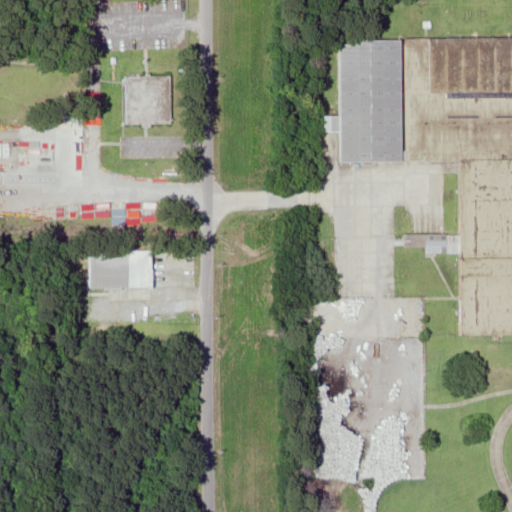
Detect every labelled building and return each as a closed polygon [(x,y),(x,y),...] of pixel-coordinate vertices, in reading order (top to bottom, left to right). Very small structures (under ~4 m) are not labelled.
[(409,40),(346,40),(346,57),(339,57),(339,116),(324,116),(324,132),(340,132),(340,161),(409,161),(409,40)] [(511,333),(511,40),(511,64),(511,159),(463,159),(463,233),(406,233),(406,251),(466,251),(466,333),(511,333)] [(125,124),(175,124),(174,75),(125,76),(125,124)] [(157,288),(157,247),(90,247),(90,288),(157,288)] [(364,298),(343,298),(343,276),(335,276),(335,298),(313,298),(313,364),(365,364),(365,343),(332,343),(332,335),(364,335),(364,298)] [(362,371),(328,371),(328,379),(362,379),(362,371)]
